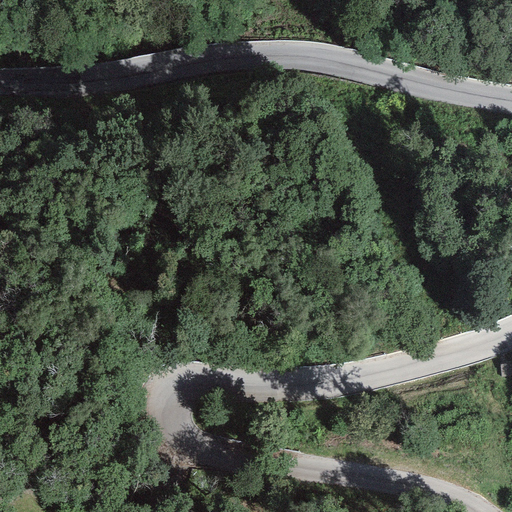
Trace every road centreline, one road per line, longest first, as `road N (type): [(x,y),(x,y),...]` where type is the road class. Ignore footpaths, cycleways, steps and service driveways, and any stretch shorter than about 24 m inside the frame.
road 1 (tertiary): [(474,511),(440,494),(188,444),(166,428),(159,404),(172,385),(189,380),(307,383),(511,331)]
road 2 (tertiary): [(511,96),(332,59),(261,54),(0,80)]
